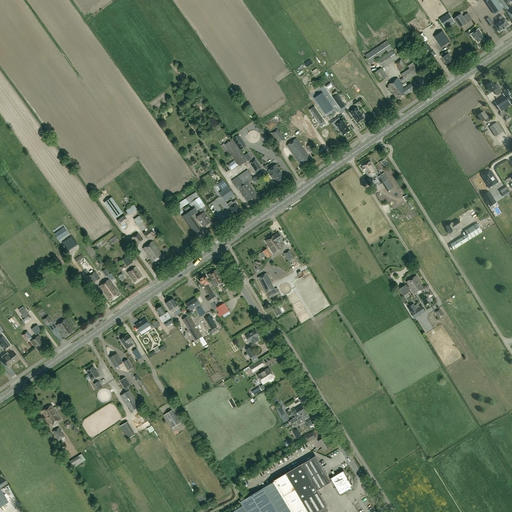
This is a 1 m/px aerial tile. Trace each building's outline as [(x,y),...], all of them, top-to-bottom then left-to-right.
[(503,8),(497,0),(488,0),(486,1),(495,14),(503,8)] [(444,28),(454,21),(449,13),(439,20),(444,28)] [(460,14),(453,19),(459,28),(467,23),(460,14)] [(495,25),(495,24),(495,25),(499,31),(499,32),(503,29),(506,28),(505,27),(509,25),(509,24),(505,19),(505,18),(504,18),(502,15),(499,17),(501,21),(495,25)] [(478,29),(470,34),(474,39),(475,39),(477,43),(483,38),(479,32),(480,32),(478,29)] [(450,41),(445,35),(437,41),(441,47),(450,41)] [(392,50),(393,50),(387,40),(364,55),(371,64),(387,53),(388,53),(378,60),(383,67),(393,61),(397,57),(392,50)] [(446,51),(440,55),(442,57),(442,58),(446,64),(452,60),(450,57),(446,51)] [(399,70),(405,66),(401,60),(395,64),(399,70)] [(400,74),(402,78),(400,80),(402,84),(405,82),(419,72),(414,65),(400,74)] [(387,77),(381,68),(373,73),(379,82),(387,77)] [(387,85),(398,100),(406,94),(414,89),(410,84),(404,88),(397,79),(387,85)] [(491,92),(494,90),(496,94),(499,92),(497,89),(495,85),(492,82),(487,85),(491,92)] [(497,83),(495,85),(497,89),(499,92),(496,94),(498,95),(503,91),(497,83)] [(511,99),(508,93),(495,102),(499,109),(511,100),(511,99)] [(337,94),(332,97),(340,109),(345,106),(337,94)] [(325,105),(321,107),(325,113),(324,114),(329,120),(330,122),(332,120),(335,118),(330,109),(328,110),(327,109),(334,105),(331,101),(325,105)] [(311,112),(321,126),(326,123),(316,108),(311,112)] [(350,113),(357,123),(364,118),(364,117),(364,116),(363,115),(362,114),(362,115),(357,108),(350,113)] [(488,113),(486,115),(484,111),(478,115),(482,122),(486,119),(488,122),(490,121),(488,118),(490,116),(488,113)] [(299,115),(292,119),(295,123),(302,119),(299,115)] [(281,120),(276,123),(280,130),(285,127),(281,120)] [(343,120),(336,125),(340,132),(340,133),(341,135),(342,135),(343,135),(350,130),(343,120)] [(503,132),(497,122),(489,127),(496,137),(503,132)] [(285,139),(277,128),(270,133),(278,144),(285,139)] [(284,128),(281,131),(288,137),(291,134),(284,128)] [(240,151),(246,146),(238,135),(232,139),(240,151)] [(286,146),(300,165),(310,158),(296,139),(286,146)] [(231,161),(234,159),(239,166),(247,161),(232,140),(225,145),(224,144),(221,146),(224,150),(231,161)] [(316,153),(310,144),(306,147),(313,156),(316,153)] [(249,163),(256,173),(262,169),(255,159),(249,163)] [(234,161),(227,165),(230,170),(237,166),(234,161)] [(364,173),(365,172),(369,177),(377,172),(370,161),(362,167),(362,168),(361,168),(364,173)] [(267,171),(268,172),(269,173),(277,184),(285,179),(276,165),(267,171)] [(238,187),(246,181),(252,177),(247,170),(231,181),(237,189),(239,188),(238,187)] [(482,176),(489,186),(488,187),(489,188),(498,182),(491,170),(482,176)] [(264,171),(258,175),(261,180),(267,175),(264,171)] [(258,197),(246,181),(238,187),(239,188),(241,191),(240,192),(248,203),(258,197)] [(504,197),(510,193),(506,186),(500,190),(504,197)] [(234,195),(228,187),(219,193),(225,201),(234,195)] [(490,191),(485,194),(489,201),(495,198),(494,197),(495,197),(491,191),(490,191)] [(189,203),(189,204),(193,209),(182,216),(194,234),(200,230),(191,217),(197,212),(197,211),(205,206),(199,198),(196,192),(175,205),(178,210),(176,211),(179,215),(184,212),(181,208),(189,203)] [(123,213),(115,202),(115,203),(112,199),(106,203),(109,207),(108,208),(115,219),(123,213)] [(230,203),(227,204),(232,210),(236,216),(241,212),(239,208),(236,204),(237,204),(236,202),(235,201),(234,202),(233,203),(232,201),(230,203)] [(197,217),(203,227),(210,222),(204,213),(201,209),(199,211),(201,214),(197,217)] [(150,225),(145,217),(144,218),(142,214),(134,219),(136,223),(140,228),(142,227),(143,230),(150,225)] [(128,221),(124,216),(117,220),(123,229),(126,227),(124,224),(128,221)] [(450,233),(453,232),(458,229),(458,230),(461,228),(460,227),(462,225),(459,220),(453,223),(453,222),(446,226),(450,233)] [(451,245),(454,250),(482,232),(477,223),(465,231),(467,234),(451,245)] [(60,240),(69,233),(65,227),(55,233),(57,237),(58,237),(60,240)] [(147,231),(151,237),(157,233),(153,227),(147,231)] [(143,240),(137,232),(130,237),(136,245),(143,240)] [(274,254),(283,248),(278,241),(280,240),(277,234),(275,235),(274,235),(265,241),(274,254)] [(78,245),(72,236),(62,243),(68,252),(78,245)] [(115,236),(109,241),(112,245),(119,240),(115,236)] [(99,249),(105,244),(103,240),(96,245),(99,249)] [(143,249),(153,263),(163,256),(152,242),(143,249)] [(267,249),(263,252),(267,259),(272,256),(267,249)] [(284,254),(289,263),(295,259),(290,251),(284,254)] [(78,263),(84,258),(82,255),(75,259),(78,263)] [(274,259),(276,264),(283,260),(281,255),(274,259)] [(127,266),(133,262),(128,256),(122,260),(127,266)] [(283,266),(268,274),(271,279),(286,270),(283,266)] [(100,270),(104,278),(110,275),(106,267),(100,270)] [(134,282),(142,277),(135,267),(127,272),(134,282)] [(215,288),(224,282),(216,270),(207,275),(215,288)] [(100,278),(94,271),(87,276),(93,283),(100,278)] [(274,288),(266,274),(257,279),(265,293),(274,288)] [(201,288),(204,286),(209,296),(206,299),(209,304),(219,298),(215,293),(213,294),(207,284),(210,282),(206,276),(202,278),(202,277),(199,279),(199,280),(199,281),(201,284),(200,285),(201,288)] [(405,285),(399,289),(403,296),(409,291),(408,290),(410,288),(415,295),(424,289),(416,276),(406,282),(409,286),(407,288),(405,285)] [(100,286),(110,300),(119,294),(109,280),(100,286)] [(270,299),(282,292),(279,286),(267,293),(270,299)] [(412,301),(418,308),(423,304),(417,297),(412,301)] [(199,304),(196,298),(186,304),(190,310),(194,307),(200,317),(206,313),(201,306),(201,307),(199,304)] [(171,313),(179,308),(173,299),(166,304),(171,313)] [(229,311),(224,303),(216,308),(219,313),(217,313),(220,317),(229,311)] [(414,304),(407,308),(414,319),(425,312),(422,306),(416,309),(414,304)] [(23,307),(18,310),(24,318),(28,314),(23,307)] [(168,312),(167,313),(165,313),(161,307),(157,310),(161,316),(159,317),(163,323),(163,322),(166,327),(173,323),(170,318),(171,318),(168,312)] [(443,316),(439,310),(435,312),(439,318),(443,316)] [(26,324),(32,319),(29,315),(23,320),(26,324)] [(52,321),(48,315),(42,320),(46,326),(52,321)] [(182,320),(195,341),(202,337),(204,340),(218,331),(217,328),(215,329),(205,335),(197,323),(195,325),(189,315),(182,320)] [(210,315),(204,318),(211,329),(216,326),(210,315)] [(56,326),(65,338),(74,331),(65,319),(56,326)] [(145,319),(135,325),(139,332),(150,326),(145,319)] [(31,329),(36,335),(41,331),(37,325),(31,329)] [(257,337),(259,336),(255,329),(245,336),(249,342),(251,341),(253,344),(259,340),(257,337)] [(27,331),(22,334),(26,342),(28,341),(27,339),(31,338),(27,331)] [(133,345),(132,344),(134,342),(128,334),(120,340),(126,348),(127,349),(133,345)] [(39,352),(47,346),(39,335),(31,341),(39,352)] [(256,355),(251,347),(245,350),(250,358),(256,355)] [(142,357),(137,349),(132,351),(140,364),(144,362),(142,358),(142,357)] [(3,359),(8,366),(19,358),(13,351),(9,355),(7,352),(1,357),(3,359)] [(117,354),(110,358),(115,367),(122,363),(117,354)] [(132,367),(127,359),(123,362),(128,370),(132,367)] [(264,365),(261,360),(250,367),(253,372),(264,365)] [(93,367),(86,371),(89,375),(88,375),(91,380),(99,376),(97,372),(96,372),(93,367)] [(273,377),(274,377),(269,369),(257,376),(262,384),(268,380),(269,381),(270,382),(272,381),(273,380),(273,379),(273,377)] [(125,389),(130,386),(125,377),(120,381),(125,389)] [(94,384),(97,390),(102,387),(99,381),(94,384)] [(254,395),(261,391),(259,387),(251,392),(254,395)] [(125,392),(120,395),(131,413),(136,409),(137,410),(136,411),(140,416),(144,414),(139,406),(128,388),(124,390),(125,392)] [(51,426),(61,419),(52,405),(42,411),(51,426)] [(290,422),(306,411),(302,405),(295,410),(292,412),(295,417),(289,421),(290,422)] [(277,410),(282,420),(282,419),(284,423),(289,420),(282,407),(280,408),(279,406),(276,408),(277,410)] [(180,423),(172,410),(164,415),(172,428),(180,423)] [(309,417),(306,411),(290,422),(292,425),(301,419),(303,421),(304,420),(304,421),(309,417)] [(135,435),(127,422),(120,426),(128,439),(135,435)] [(65,437),(59,428),(52,432),(58,441),(65,437)] [(291,433),(295,440),(302,436),(306,434),(305,431),(300,434),(297,429),(292,432),(291,433)] [(313,431),(304,437),(308,443),(317,437),(313,431)] [(324,451),(331,446),(325,437),(318,441),(324,451)] [(69,461),(73,468),(82,462),(78,456),(69,461)] [(326,511),(328,511),(326,507),(327,506),(322,498),(317,490),(324,486),(331,482),(323,469),(315,456),(300,466),(284,475),(273,482),(251,495),(240,502),(242,506),(232,511),(326,511)] [(344,472),(342,472),(332,478),(331,480),(340,494),(341,494),(350,489),(351,490),(352,485),(351,485),(344,472)] [(0,489),(0,507),(8,502),(0,489)] [(197,498),(202,505),(206,502),(202,495),(197,498)]
